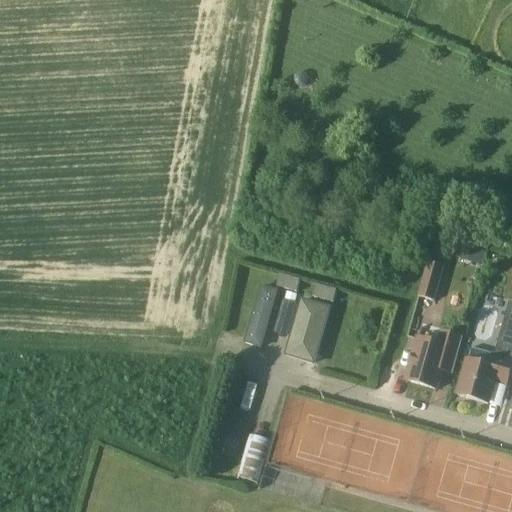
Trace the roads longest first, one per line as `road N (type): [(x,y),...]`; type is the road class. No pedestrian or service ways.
road 1 (residential): [(511,439),(230,352)]
road 2 (track): [(230,352),(0,338)]
road 3 (track): [(420,260),(380,398)]
